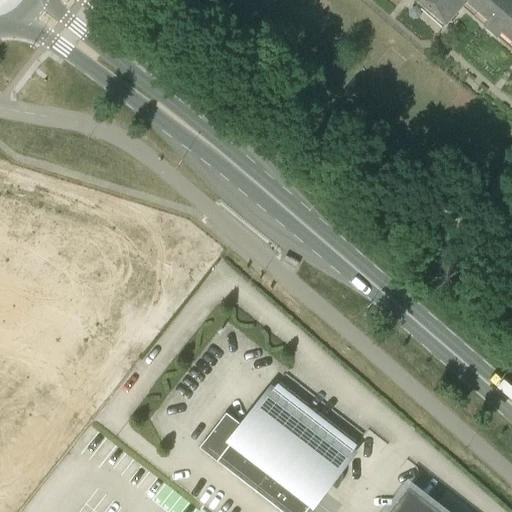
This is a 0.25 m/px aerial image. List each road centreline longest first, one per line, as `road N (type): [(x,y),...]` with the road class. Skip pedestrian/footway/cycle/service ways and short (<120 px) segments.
road 1 (unknown): [(495,511),(274,322),(237,301),(205,312),(151,367),(131,410),(135,428),(168,460),(257,511)]
road 2 (unclassified): [(511,475),(142,151),(109,133),(0,109)]
road 3 (primary): [(511,403),(251,176)]
road 4 (primary): [(21,23),(251,176)]
road 5 (primary): [(251,176),(52,0)]
